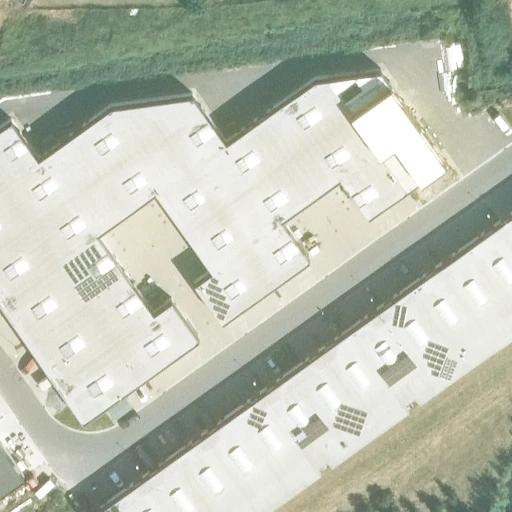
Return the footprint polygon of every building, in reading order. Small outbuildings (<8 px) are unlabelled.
[(11,117),(0,124),(0,299),(2,303),(28,340),(56,379),(83,419),(199,336),(171,296),(153,309),(125,270),(98,231),(127,210),(156,189),(184,229),(212,267),(194,280),(222,319),(271,284),(310,256),(282,217),(340,175),(368,214),(407,187),(327,74),(315,75),(255,118),(226,139),(192,92),(111,103),(38,156),(11,117)] [(511,209),(497,221),(511,242),(511,209)] [(467,241),(511,303),(511,242),(497,221),(496,221),(476,236),(467,241)] [(438,263),(496,342),(511,330),(511,303),(467,241),(438,263)] [(409,283),(467,363),(496,342),(438,263),(409,283)] [(380,304),(437,385),(467,363),(409,283),(380,304)] [(350,325),(407,406),(437,385),(380,304),(350,325)] [(321,346),(378,427),(407,406),(350,325),(321,346)] [(292,367),(349,447),(378,427),(321,346),(292,367)] [(263,388),(320,468),(349,447),(292,367),(263,388)] [(233,409),(290,489),(320,468),(263,388),(233,409)] [(204,430),(261,510),(290,489),(233,409),(204,430)] [(175,451),(218,511),(258,511),(261,510),(204,430),(175,451)] [(145,472),(173,511),(218,511),(175,451),(145,472)] [(116,493),(129,511),(173,511),(145,472),(116,493)] [(129,511),(116,493),(90,511),(129,511)]
